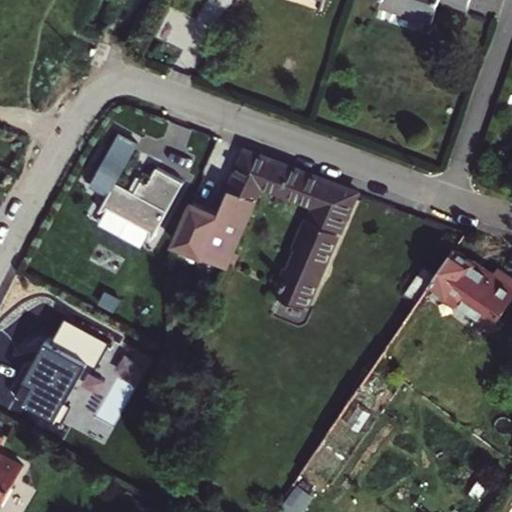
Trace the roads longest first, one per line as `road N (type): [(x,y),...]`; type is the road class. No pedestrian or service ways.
road 1 (residential): [(451,196),(124,83),(87,100),(0,256)]
road 2 (residential): [(451,196),(511,19)]
